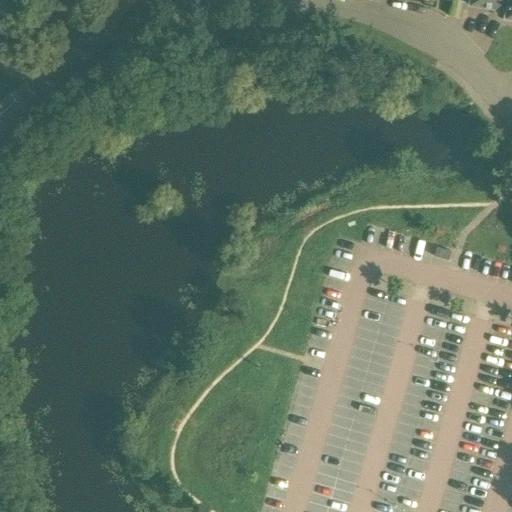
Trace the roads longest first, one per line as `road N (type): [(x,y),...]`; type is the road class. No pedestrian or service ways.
road 1 (residential): [(511,123),(468,59),(341,6),(299,0)]
road 2 (residential): [(0,125),(56,80),(121,0)]
